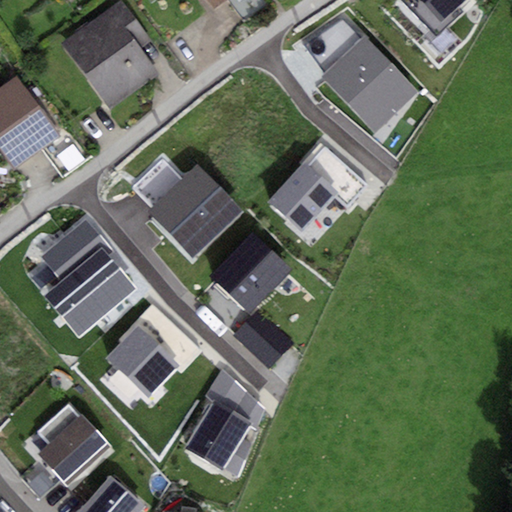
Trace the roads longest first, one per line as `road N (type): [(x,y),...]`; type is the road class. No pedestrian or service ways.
road 1 (residential): [(263,386),(171,298),(73,182)]
road 2 (residential): [(73,182),(260,48)]
road 3 (residential): [(388,174),(318,118),(260,48)]
road 4 (track): [(388,174),(511,169)]
